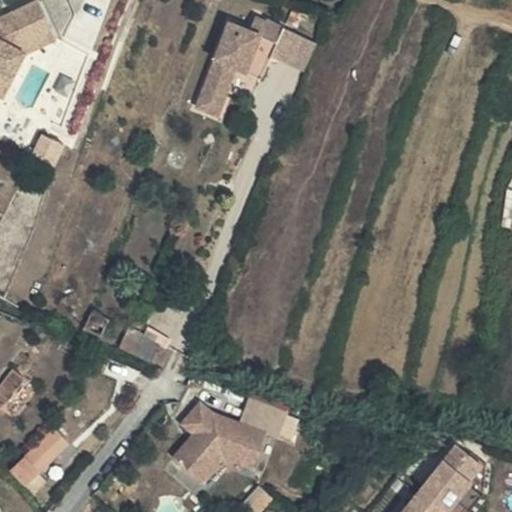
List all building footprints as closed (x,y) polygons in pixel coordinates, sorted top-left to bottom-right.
[(0,73),(4,68),(15,73),(27,51),(57,35),(39,0),(38,0),(0,21),(0,73)] [(427,0),(421,14),(441,23),(451,0),(427,0)] [(240,69),(251,73),(251,72),(260,51),(264,42),(275,18),(271,17),(269,20),(256,15),(250,30),(231,23),(198,109),(221,118),(231,91),(218,86),(227,63),(240,69)] [(282,49),(280,56),(304,65),(318,34),(275,18),(264,42),(267,43),(282,49)] [(264,51),(272,53),(280,56),(282,49),(267,43),(264,51)] [(264,51),(260,51),(251,72),(251,73),(262,77),(272,53),(264,51)] [(231,91),(240,69),(227,63),(218,86),(231,91)] [(0,94),(2,96),(15,73),(4,68),(0,73),(0,94)] [(67,144),(46,134),(37,153),(58,163),(67,144)] [(124,346),(153,357),(160,339),(131,328),(124,346)] [(0,402),(21,374),(13,369),(0,387),(0,402)] [(0,402),(0,407),(11,415),(35,384),(21,374),(0,402)] [(201,398),(185,420),(200,433),(204,436),(198,443),(194,440),(181,458),(206,477),(227,452),(260,461),(270,428),(224,414),(201,398)] [(73,439),(57,424),(13,469),(29,484),(73,439)] [(204,436),(200,433),(194,440),(198,443),(204,436)] [(34,482),(43,491),(53,481),(51,478),(79,450),(73,443),(34,482)] [(470,457),(458,447),(433,479),(457,499),(483,467),(470,457)] [(442,511),(447,511),(457,499),(433,479),(420,495),(442,511)] [(410,511),(442,511),(420,495),(408,510),(410,511)]
